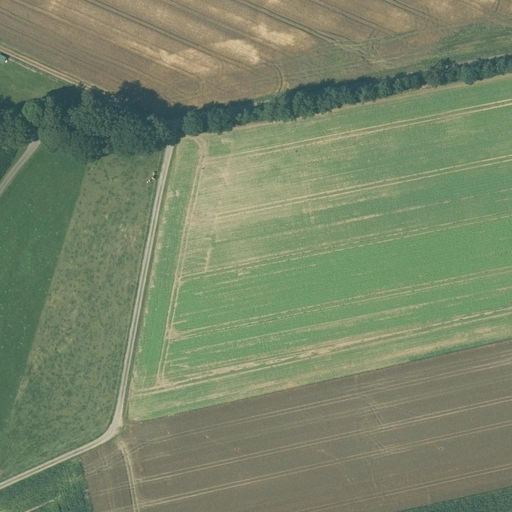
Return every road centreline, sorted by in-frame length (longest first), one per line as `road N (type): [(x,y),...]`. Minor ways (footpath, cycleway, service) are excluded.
road 1 (residential): [(0,120),(107,132),(511,52)]
road 2 (track): [(159,122),(0,48)]
